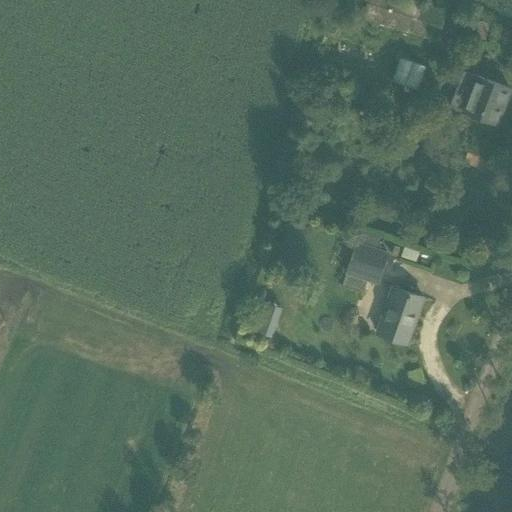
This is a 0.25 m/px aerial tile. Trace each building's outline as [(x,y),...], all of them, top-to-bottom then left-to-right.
[(366,0),(361,17),(436,42),(446,11),(411,0),(366,0)] [(397,55),(389,79),(416,87),(424,64),(397,55)] [(464,109),(496,122),(508,88),(464,72),(452,104),(464,109)] [(466,159),(503,173),(511,151),(474,137),(466,159)] [(356,242),(345,272),(377,283),(387,253),(356,242)] [(377,332),(407,343),(423,297),(392,287),(377,332)] [(256,309),(248,328),(269,336),(277,316),(256,309)]
